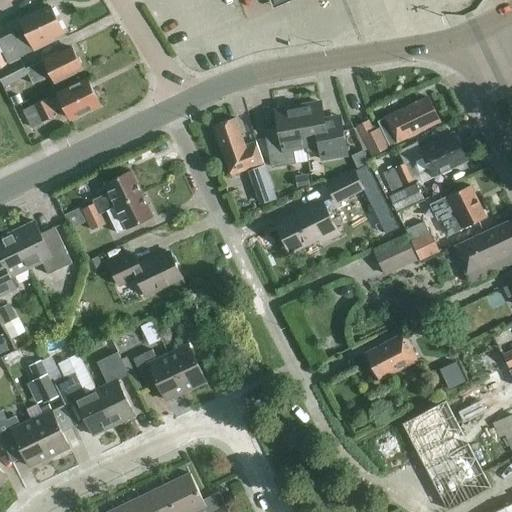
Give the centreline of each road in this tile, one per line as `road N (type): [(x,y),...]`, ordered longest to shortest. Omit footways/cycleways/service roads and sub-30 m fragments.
road 1 (residential): [(168,111),(315,412)]
road 2 (tertiary): [(179,105),(266,70),(455,38)]
road 3 (residential): [(31,511),(225,414)]
road 4 (tertiary): [(0,191),(168,111)]
road 5 (tertiary): [(455,38),(511,156)]
road 6 (tertiary): [(179,105),(121,0)]
